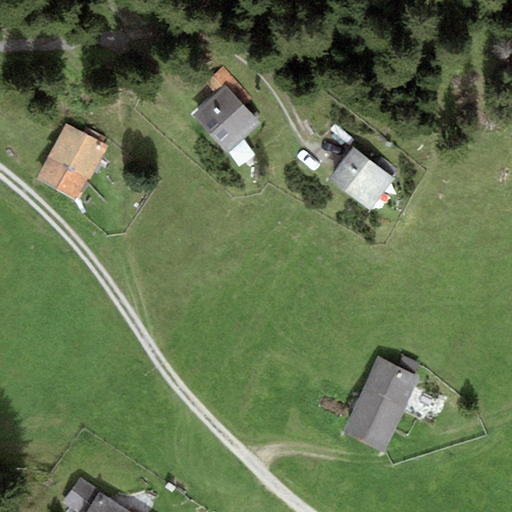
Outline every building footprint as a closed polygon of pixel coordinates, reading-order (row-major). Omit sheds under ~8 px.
[(261,123),(227,85),(190,118),(224,156),(261,123)] [(102,145),(63,123),(33,176),(73,198),(102,145)] [(393,178),(349,147),(321,186),(366,217),(393,178)] [(415,379),(380,363),(349,431),(383,447),(415,379)] [(78,478),(62,502),(77,511),(85,511),(99,491),(78,478)] [(136,511),(101,489),(99,491),(85,511),(136,511)]
